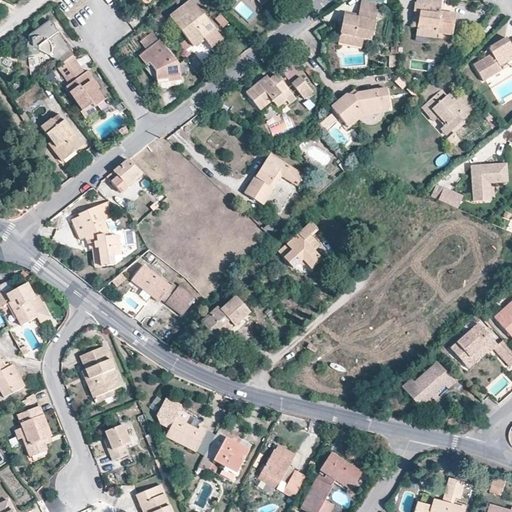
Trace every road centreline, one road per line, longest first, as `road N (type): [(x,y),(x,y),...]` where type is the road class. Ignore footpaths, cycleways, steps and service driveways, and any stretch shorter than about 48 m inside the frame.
road 1 (tertiary): [(91,304),(165,357),(220,384),(409,433)]
road 2 (residential): [(151,128),(323,0)]
road 3 (residential): [(91,304),(50,363),(85,461),(84,476),(69,489)]
road 4 (residential): [(20,245),(36,221),(151,128)]
road 5 (residential): [(151,128),(101,54),(98,0)]
